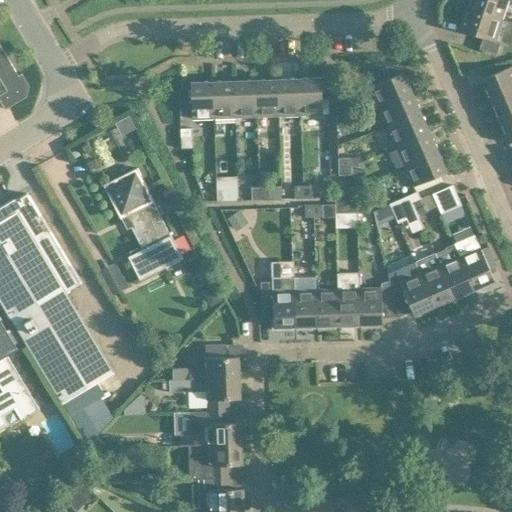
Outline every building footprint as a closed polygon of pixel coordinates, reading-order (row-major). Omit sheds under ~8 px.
[(511,0),(469,0),(467,7),(502,19),(508,0),(511,1),(511,0)] [(502,19),(467,7),(460,30),(483,37),(479,49),(496,54),(500,43),(494,41),(502,19)] [(0,100),(5,109),(26,96),(29,85),(21,72),(18,74),(0,44),(0,100)] [(511,65),(480,79),(490,100),(511,90),(511,65)] [(403,72),(370,87),(378,107),(412,92),(403,72)] [(299,78),(277,79),(279,116),(301,115),(299,78)] [(321,78),(299,78),(301,115),(322,114),(321,78)] [(277,79),(256,80),(257,116),(279,116),(277,79)] [(256,80),(234,81),(235,117),(257,116),(256,80)] [(234,81),(212,82),(213,118),(235,117),(234,81)] [(212,82),(190,82),(192,119),(213,118),(212,82)] [(511,90),(490,100),(499,121),(511,115),(511,90)] [(412,92),(378,107),(387,127),(420,112),(412,92)] [(349,111),(336,112),(336,120),(349,120),(349,111)] [(420,112),(387,127),(396,147),(429,132),(420,112)] [(511,115),(499,121),(508,143),(511,141),(511,115)] [(349,120),(336,120),(337,129),(350,128),(349,120)] [(180,128),(180,137),(181,148),(193,148),(192,128),(180,128)] [(429,132),(396,147),(405,167),(438,152),(429,132)] [(438,152),(405,167),(413,187),(447,172),(438,152)] [(351,157),(338,158),(338,167),(351,166),(351,157)] [(351,166),(338,167),(338,175),(351,175),(351,166)] [(184,233),(173,238),(171,235),(170,235),(154,202),(154,201),(137,167),(103,185),(120,219),(126,216),(142,249),(128,256),(140,280),(183,258),(179,251),(190,246),(184,233)] [(216,177),(217,201),(238,200),(238,176),(216,177)] [(303,185),(294,186),(294,199),(303,198),(303,185)] [(311,185),(303,185),(303,198),(312,198),(311,185)] [(452,185),(432,194),(441,214),(461,205),(452,185)] [(280,186),(260,187),(260,200),(280,199),(280,186)] [(260,200),(260,187),(251,187),(251,200),(260,200)] [(357,211),(356,203),(355,187),(335,195),(336,211),(357,211)] [(0,299),(69,414),(104,392),(97,381),(113,371),(65,292),(81,283),(27,193),(20,198),(22,201),(17,204),(14,199),(0,207),(0,299)] [(390,202),(397,221),(408,216),(401,198),(390,202)] [(413,202),(417,213),(425,210),(421,199),(413,202)] [(322,204),(313,204),(314,217),(322,217),(322,204)] [(292,218),(302,218),(302,208),(293,207),(292,218)] [(228,217),(236,229),(248,220),(240,209),(228,217)] [(454,243),(455,245),(459,255),(474,289),(494,280),(490,269),(482,251),(474,235),(454,243)] [(455,245),(435,254),(439,264),(454,298),(474,289),(459,255),(455,245)] [(489,248),(482,251),(490,269),(497,266),(489,248)] [(415,262),(420,273),(434,306),(454,298),(439,264),(435,254),(415,262)] [(398,277),(389,280),(398,317),(412,311),(414,315),(434,306),(420,273),(400,281),(398,277)] [(294,277),(272,278),(272,281),(260,282),(261,312),(273,311),(273,327),(295,326),(294,290),(295,290),(294,277)] [(381,287),(359,288),(360,324),(382,324),(382,318),(398,317),(389,280),(381,283),(381,287)] [(359,288),(337,289),(339,325),(360,324),(359,288)] [(295,290),(294,290),(295,326),(317,326),(316,289),(295,290)] [(337,289),(316,289),(317,326),(339,325),(337,289)] [(0,426),(6,423),(2,415),(14,408),(21,419),(40,408),(7,354),(16,348),(0,320),(0,426)] [(177,370),(177,378),(177,379),(189,379),(239,377),(239,356),(227,357),(227,345),(205,345),(206,369),(177,370)] [(163,378),(163,380),(163,388),(169,387),(169,391),(188,390),(189,408),(207,407),(207,411),(229,410),(229,399),(240,398),(239,377),(189,379),(177,379),(177,378),(163,378)] [(189,412),(190,434),(179,435),(180,445),(191,445),(241,443),(241,422),(229,423),(229,410),(207,411),(189,412)] [(241,443),(191,445),(192,478),(231,476),(231,464),(242,464),(241,443)] [(231,476),(192,478),(193,511),(244,509),(243,488),(232,488),(231,476)]
